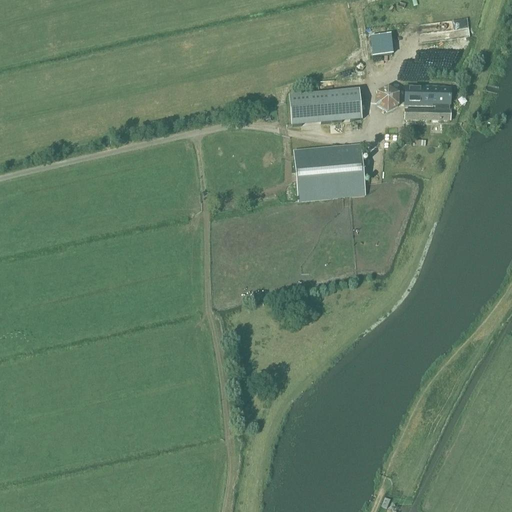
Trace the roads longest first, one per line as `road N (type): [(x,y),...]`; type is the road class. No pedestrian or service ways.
road 1 (track): [(194,134),(229,452),(222,511)]
road 2 (track): [(363,0),(356,11),(373,136)]
